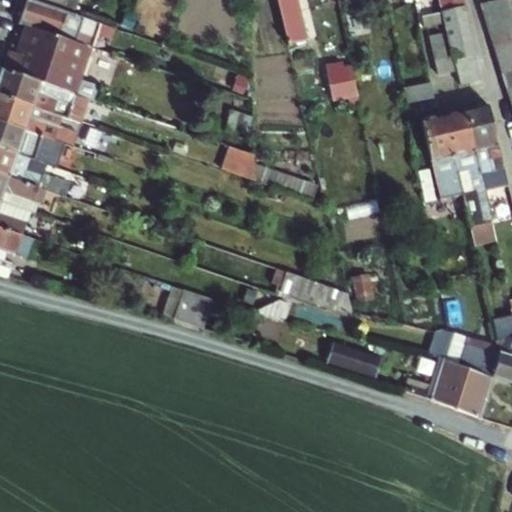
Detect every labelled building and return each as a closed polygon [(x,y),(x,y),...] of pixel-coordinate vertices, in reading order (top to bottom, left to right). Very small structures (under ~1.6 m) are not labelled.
[(26,0),(23,0),(16,24),(25,27),(88,47),(92,35),(108,40),(112,28),(103,24),(80,17),(60,11),(26,0)] [(26,0),(60,11),(63,0),(26,0)] [(273,0),(282,46),(301,42),(293,0),(273,0)] [(473,59),(477,58),(466,14),(463,0),(437,0),(441,15),(443,26),(446,37),(452,62),(454,62),(459,83),(478,79),(473,59)] [(506,0),(501,0),(499,1),(481,6),(486,24),(511,16),(506,0)] [(85,1),(80,17),(103,24),(107,8),(85,1)] [(443,26),(441,15),(424,19),(426,29),(443,26)] [(486,24),(490,37),(511,29),(511,18),(511,16),(486,24)] [(90,99),(95,101),(100,87),(81,80),(91,48),(88,47),(25,27),(16,55),(7,52),(1,70),(90,99)] [(511,29),(490,37),(495,51),(511,45),(511,29)] [(452,62),(446,37),(430,41),(439,79),(455,75),(452,62)] [(511,45),(495,51),(499,65),(511,61),(511,45)] [(511,61),(499,65),(503,78),(511,75),(511,61)] [(323,66),(324,72),(348,68),(346,62),(323,66)] [(330,102),(353,97),(348,68),(324,72),(330,102)] [(0,73),(0,96),(55,114),(82,123),(90,99),(1,70),(0,73)] [(511,75),(503,78),(507,89),(511,87),(511,75)] [(405,105),(437,98),(433,82),(402,90),(405,105)] [(373,86),(357,89),(362,114),(378,111),(373,86)] [(0,124),(77,149),(96,155),(100,144),(80,137),(81,135),(51,125),(55,114),(0,96),(0,124)] [(488,106),(466,112),(480,175),(492,172),(496,188),(507,185),(488,106)] [(466,112),(443,117),(458,180),(463,200),(474,198),(484,243),(495,240),(480,175),(466,112)] [(458,180),(443,117),(421,123),(436,185),(458,180)] [(0,124),(0,149),(34,160),(39,162),(42,152),(72,162),(77,149),(0,124)] [(0,149),(0,176),(39,189),(45,191),(53,194),(57,181),(30,171),(34,160),(0,149)] [(254,153),(245,150),(237,172),(256,178),(254,153)] [(426,171),(419,173),(423,194),(430,192),(426,171)] [(0,203),(31,213),(39,189),(0,176),(0,203)] [(27,223),(31,213),(0,203),(0,227),(33,238),(38,226),(27,223)] [(33,238),(0,227),(0,276),(8,279),(15,257),(25,261),(33,238)] [(302,294),(334,309),(342,292),(310,277),(302,294)] [(188,287),(175,283),(163,318),(176,321),(188,287)] [(216,295),(188,287),(176,321),(201,329),(204,330),(204,328),(216,295)] [(500,336),(511,335),(511,315),(498,317),(500,336)] [(231,326),(228,337),(248,343),(252,332),(231,326)] [(465,343),(453,340),(445,363),(449,364),(458,367),(493,378),(511,384),(511,360),(496,356),(491,358),(464,350),(465,343)] [(381,358),(333,341),(327,358),(375,375),(381,358)] [(443,363),(429,402),(443,407),(479,420),(480,417),(483,417),(486,416),(489,414),(490,411),(490,408),(490,405),(488,403),(486,401),(493,378),(458,367),(449,364),(443,363)] [(406,385),(404,393),(425,400),(427,392),(406,385)]
